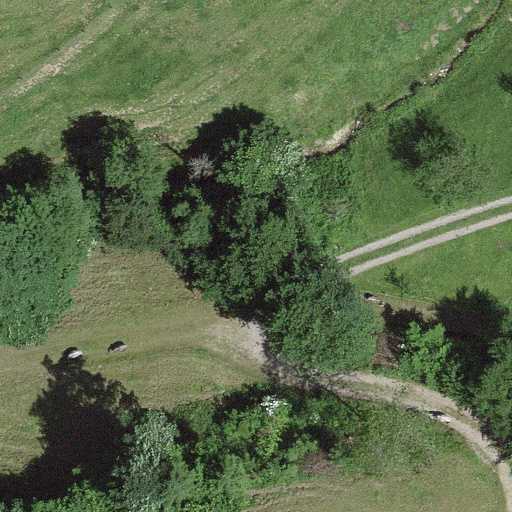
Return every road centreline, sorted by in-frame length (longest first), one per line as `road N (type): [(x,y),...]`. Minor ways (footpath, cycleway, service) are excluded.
road 1 (track): [(511,211),(381,252),(216,325),(0,366)]
road 2 (track): [(216,325),(267,364),(464,424),(511,476)]
